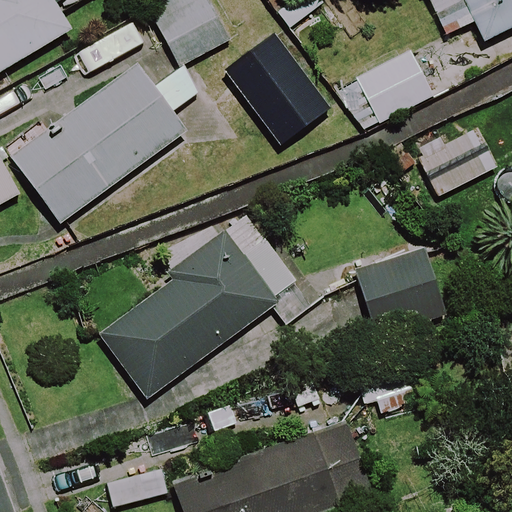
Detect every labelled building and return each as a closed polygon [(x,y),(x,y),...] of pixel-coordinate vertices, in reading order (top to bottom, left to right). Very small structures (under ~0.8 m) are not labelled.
[(92,0),(0,0),(0,74),(69,32),(61,20),(92,0)] [(145,18),(176,70),(226,41),(201,0),(175,0),(169,4),(145,18)] [(511,0),(416,0),(436,42),(467,27),(476,46),(511,28),(511,0)] [(438,97),(417,51),(332,91),(353,137),(438,97)] [(147,93),(131,70),(3,161),(52,230),(179,138),(166,119),(195,98),(176,72),(147,93)] [(442,150),(433,130),(405,143),(433,201),(489,174),(471,136),(442,150)] [(307,311),(240,221),(162,278),(168,285),(91,341),(139,406),(267,312),(281,330),(307,311)] [(443,318),(423,251),(347,274),(367,341),(443,318)] [(431,362),(355,392),(367,423),(389,414),(444,393),(431,362)] [(337,511),(365,502),(339,429),(163,491),(169,511),(337,511)]
